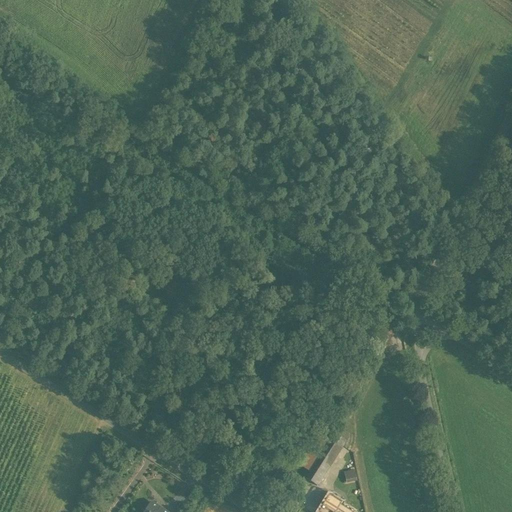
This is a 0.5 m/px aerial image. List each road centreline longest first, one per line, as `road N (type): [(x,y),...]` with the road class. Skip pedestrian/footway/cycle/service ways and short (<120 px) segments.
road 1 (track): [(249,0),(324,154),(418,310)]
road 2 (unclassified): [(250,511),(0,353)]
road 3 (unclassified): [(511,129),(418,310)]
road 4 (unclassified): [(419,366),(451,511)]
